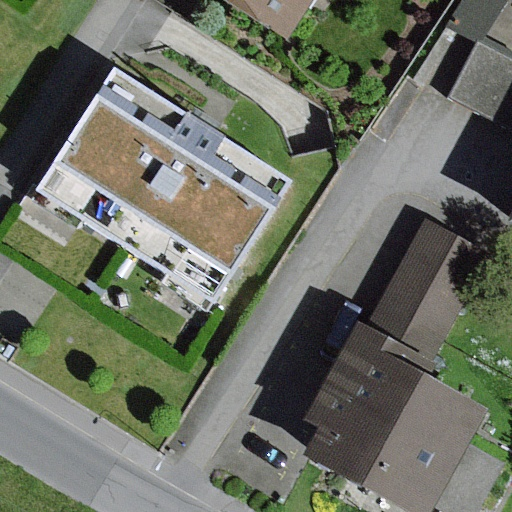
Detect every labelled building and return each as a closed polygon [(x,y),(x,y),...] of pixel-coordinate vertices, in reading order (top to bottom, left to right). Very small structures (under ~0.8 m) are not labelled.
[(302,0),(265,0),(291,17),(302,0)] [(505,0),(463,0),(448,26),(479,44),(505,0)] [(511,66),(476,49),(449,104),(511,133),(511,66)] [(205,310),(282,186),(107,79),(31,202),(205,310)] [(511,211),(498,238),(511,245),(511,211)] [(418,222),(359,338),(401,359),(390,381),(421,396),(491,259),(418,222)] [(421,396),(390,381),(401,359),(359,338),(343,330),(293,431),(309,439),(293,470),(377,511),(473,511),(493,473),(459,456),(476,424),(421,396)]
